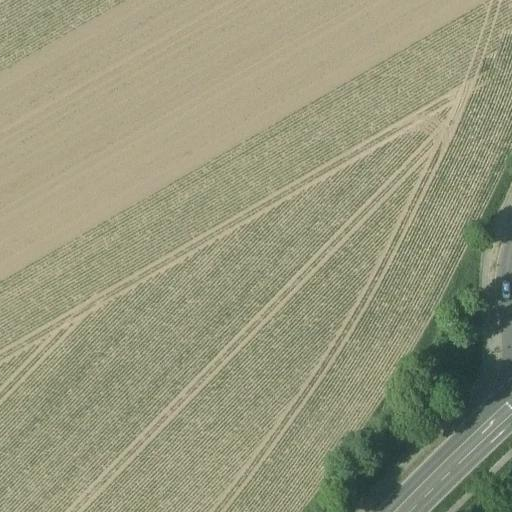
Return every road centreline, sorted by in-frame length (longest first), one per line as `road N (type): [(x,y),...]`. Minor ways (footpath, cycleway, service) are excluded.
road 1 (secondary): [(511,390),(386,511)]
road 2 (secondary): [(419,511),(511,424)]
